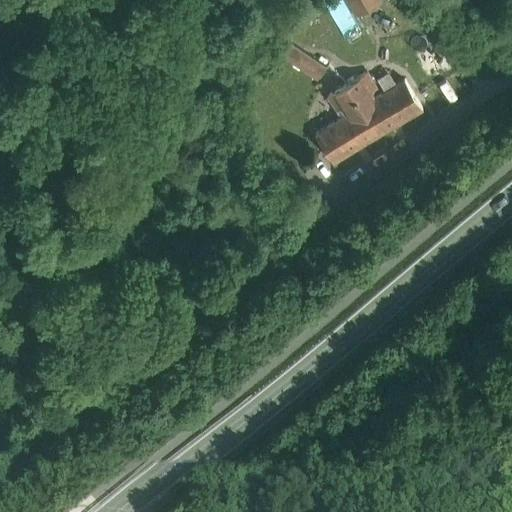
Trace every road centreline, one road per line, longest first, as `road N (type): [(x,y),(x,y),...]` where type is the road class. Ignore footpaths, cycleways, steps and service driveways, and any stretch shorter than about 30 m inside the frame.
road 1 (unclassified): [(511,79),(248,264),(0,471)]
road 2 (secondary): [(127,511),(511,194)]
